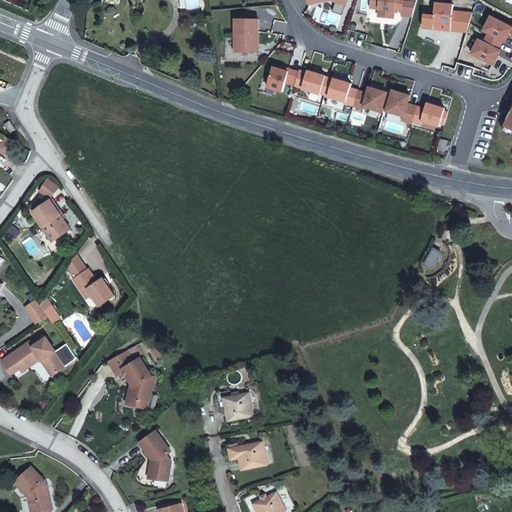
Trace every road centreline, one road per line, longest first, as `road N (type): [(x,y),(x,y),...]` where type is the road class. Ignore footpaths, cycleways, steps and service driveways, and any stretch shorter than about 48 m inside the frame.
road 1 (secondary): [(450,180),(234,117),(50,43)]
road 2 (residential): [(471,88),(310,39),(287,0)]
road 3 (residential): [(0,412),(84,463),(118,511)]
